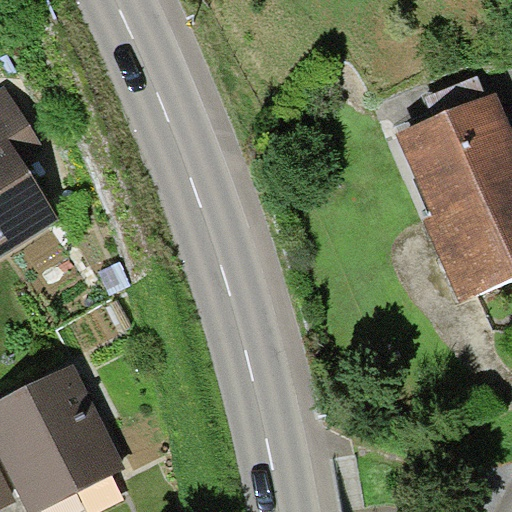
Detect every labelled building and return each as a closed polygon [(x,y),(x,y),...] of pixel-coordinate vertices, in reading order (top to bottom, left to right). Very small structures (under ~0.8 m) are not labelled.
[(0,146),(7,142),(30,127),(6,89),(0,92),(0,146)] [(511,133),(497,98),(397,140),(432,222),(424,225),(460,309),(511,287),(511,133)] [(0,260),(59,223),(7,142),(0,146),(0,260)] [(26,391),(0,404),(0,462),(20,500),(25,511),(47,511),(127,470),(73,367),(26,391)] [(0,511),(20,500),(0,462),(0,511)]
